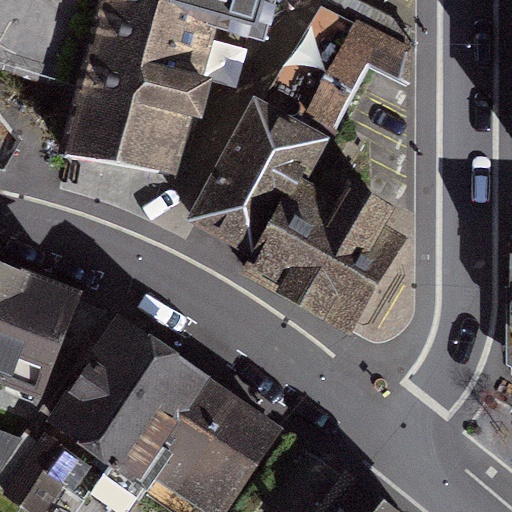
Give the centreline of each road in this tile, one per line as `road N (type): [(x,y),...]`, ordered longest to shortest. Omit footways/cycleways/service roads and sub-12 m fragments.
road 1 (residential): [(396,457),(446,395),(467,314),(472,0)]
road 2 (residential): [(0,212),(144,262),(396,457)]
